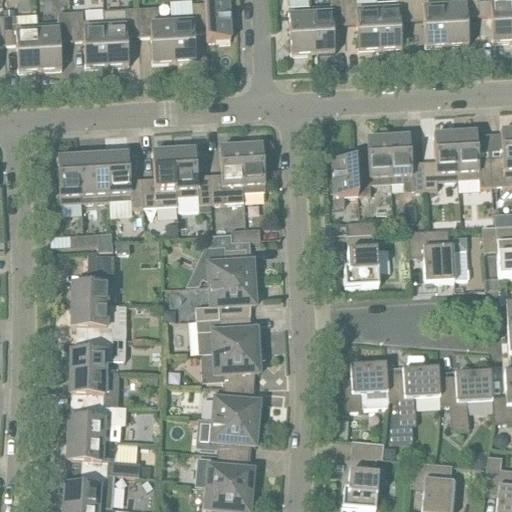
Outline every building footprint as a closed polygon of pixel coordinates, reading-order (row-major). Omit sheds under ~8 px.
[(203,9),(205,38),(205,46),(229,44),(226,0),(216,0),(217,8),(203,9)] [(399,27),(410,26),(408,0),(396,0),(397,7),(376,8),(379,55),(400,54),(399,27)] [(424,53),(446,51),(443,4),(422,6),(421,0),(408,0),(410,26),(422,25),(424,53)] [(466,23),(478,22),(476,0),(463,0),(464,3),(443,4),(446,51),(467,50),(466,23)] [(491,48),(511,47),(511,33),(510,0),(489,1),(488,0),(476,0),(478,22),(490,21),(491,48)] [(331,31),(343,30),(342,1),(329,2),(330,11),(309,12),(312,59),(333,58),(331,31)] [(357,57),(379,55),(376,8),(355,10),(354,1),(342,1),(343,30),(355,30),(357,57)] [(170,21),(173,68),(194,67),(193,38),(205,38),(203,9),(190,9),(191,20),(170,21)] [(290,61),(312,59),(309,12),(287,14),(290,61)] [(151,69),(173,68),(170,21),(157,22),(156,13),(136,14),(138,43),(150,42),(151,69)] [(126,44),(138,43),(136,14),(123,15),(124,24),(103,25),(106,72),(127,71),(126,44)] [(84,73),(106,72),(103,25),(82,26),(81,17),(69,18),(70,47),(82,46),(84,73)] [(59,48),(70,47),(69,18),(56,19),(57,28),(36,29),(39,76),(60,75),(59,48)] [(17,77),(39,76),(36,29),(15,31),(14,22),(2,22),(3,51),(15,50),(17,77)] [(511,183),(511,182),(511,135),(499,136),(501,163),(489,164),(491,193),(511,192),(511,183)] [(478,194),(491,193),(489,164),(477,165),(475,138),(454,139),(457,186),(478,185),(478,194)] [(435,187),(457,186),(454,139),(432,140),(434,167),(422,168),(424,197),(436,196),(435,187)] [(403,198),(424,197),(422,168),(410,169),(408,142),(387,143),(390,190),(402,189),(403,198)] [(368,191),(390,190),(387,143),(365,144),(367,173),(355,174),(357,202),(369,202),(368,191)] [(240,152),(242,199),(264,198),(261,151),(240,152)] [(221,200),(242,199),(240,152),(218,153),(220,181),(208,181),(209,210),(222,209),(221,200)] [(197,211),(209,210),(208,181),(196,182),(194,155),(172,156),(175,203),(196,202),(197,211)] [(154,205),(175,203),(172,156),(151,157),(153,185),(141,185),(142,214),(155,213),(154,205)] [(130,215),(142,214),(141,185),(129,186),(127,159),(106,160),(109,207),(129,206),(130,215)] [(80,209),(109,207),(106,160),(77,162),(80,209)] [(59,210),(80,209),(77,162),(56,163),(59,210)] [(357,202),(355,174),(354,165),(330,166),(333,212),(343,212),(342,203),(357,202)] [(345,241),(371,240),(374,240),(373,227),(344,229),(345,241)] [(497,285),(511,283),(511,231),(481,233),(482,259),(496,259),(497,285)] [(230,249),(245,248),(259,247),(258,235),(244,235),(229,236),(230,249)] [(423,289),(453,287),(450,251),(447,252),(446,235),(406,238),(408,264),(422,263),(423,289)] [(110,239),(98,240),(98,252),(95,252),(96,257),(112,257),(110,239)] [(98,240),(83,240),(69,241),(69,254),(84,253),(95,252),(98,252),(98,240)] [(371,240),(345,241),(347,273),(343,274),(344,294),(377,292),(375,256),(372,256),(371,240)] [(208,292),(252,289),(251,267),(247,268),(244,255),(213,257),(214,270),(207,270),(208,292)] [(71,310),(105,311),(105,290),(112,290),(112,278),(86,278),(86,289),(71,289),(71,310)] [(218,325),(248,324),(249,312),(254,311),(252,289),(208,292),(209,314),(194,315),(194,326),(218,325)] [(85,344),(123,345),(123,329),(116,329),(116,311),(105,311),(71,310),(71,333),(85,334),(85,344)] [(212,359),(256,356),(255,335),(251,336),(248,324),(218,325),(218,337),(211,338),(212,359)] [(104,378),(104,365),(122,365),(123,345),(85,344),(85,356),(70,356),(70,377),(104,378)] [(222,393),(252,394),(253,379),(258,379),(256,356),(212,359),(198,360),(200,387),(221,386),(222,393)] [(359,400),(386,398),(385,379),(385,369),(349,371),(349,383),(341,384),(343,418),(360,417),(359,400)] [(439,402),(438,383),(437,373),(401,375),(401,378),(385,379),(386,398),(387,408),(396,408),(396,420),(391,421),(388,449),(411,448),(410,431),(414,431),(413,403),(439,402)] [(491,403),(491,406),(493,429),(511,427),(511,375),(503,376),(505,402),(491,403)] [(84,411),(109,412),(110,401),(103,401),(104,378),(70,377),(69,400),(84,401),(84,411)] [(491,406),(491,403),(489,377),(453,379),(454,382),(438,383),(439,402),(439,412),(448,411),(450,436),(467,435),(465,408),(491,406)] [(211,426),(256,429),(257,408),(253,408),(252,394),(222,393),(221,405),(213,404),(211,426)] [(67,444),(101,446),(102,425),(109,425),(109,412),(84,411),(83,423),(68,423),(67,444)] [(216,460),(247,463),(249,452),(254,452),(256,429),(211,426),(209,448),(217,449),(216,460)] [(106,480),(106,469),(110,469),(114,453),(112,453),(114,447),(101,446),(67,444),(66,467),(81,468),(80,478),(106,480)] [(349,463),(375,465),(381,466),(382,450),(350,447),(349,463)] [(393,452),(383,452),(382,463),(392,463),(393,452)] [(192,492),(206,493),(250,497),(252,476),(247,475),(247,463),(216,460),(216,465),(195,463),(192,492)] [(374,481),(375,465),(349,463),(346,495),(342,494),(340,511),(374,511),(377,481),(374,481)] [(487,463),(485,475),(482,500),(496,502),(495,511),(511,511),(511,476),(499,476),(500,464),(487,463)] [(449,511),(452,488),(449,488),(450,472),(411,468),(409,494),(422,495),(420,511),(449,511)] [(63,511),(77,511),(110,511),(113,481),(106,480),(80,478),(79,491),(64,490),(63,511)] [(248,511),(250,497),(206,493),(203,511),(248,511)]
